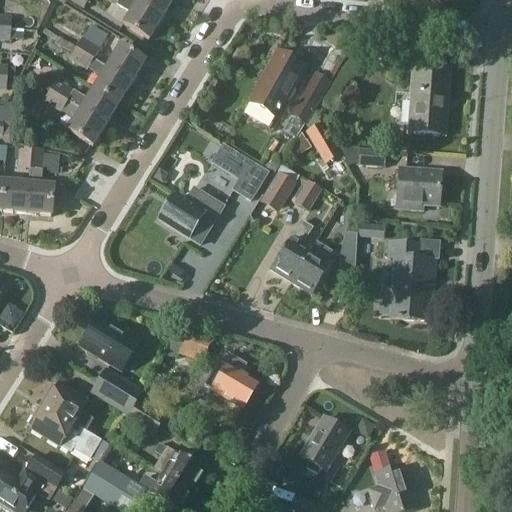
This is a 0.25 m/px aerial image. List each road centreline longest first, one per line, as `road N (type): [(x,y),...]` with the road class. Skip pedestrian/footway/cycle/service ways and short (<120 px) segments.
road 1 (residential): [(68,275),(229,18),(254,7),(498,39)]
road 2 (residential): [(473,389),(498,39)]
road 3 (residential): [(313,345),(68,275)]
road 4 (residential): [(219,511),(313,345)]
road 5 (residential): [(473,389),(313,345)]
road 6 (residential): [(0,383),(68,275)]
road 7 (residential): [(463,511),(473,389)]
